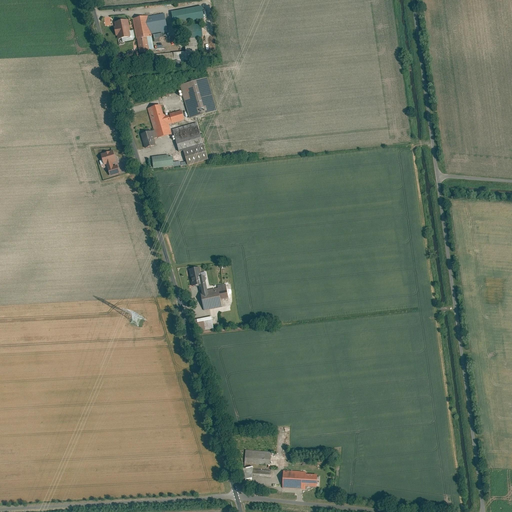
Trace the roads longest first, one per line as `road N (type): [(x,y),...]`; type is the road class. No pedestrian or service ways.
road 1 (tertiary): [(238,498),(89,0)]
road 2 (unclassified): [(412,0),(479,511)]
road 3 (unclassified): [(0,510),(238,498)]
road 4 (unclassified): [(238,498),(390,511)]
